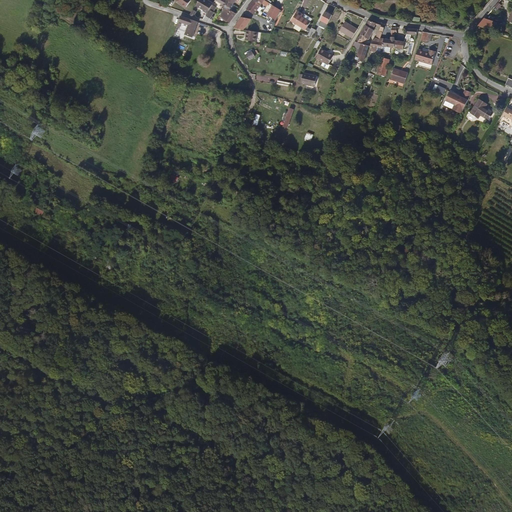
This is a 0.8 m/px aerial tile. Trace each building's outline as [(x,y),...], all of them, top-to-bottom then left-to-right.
[(202,11),(207,13),(209,10),(210,7),(212,4),(206,0),(199,0),(196,5),(203,10),(202,11)] [(229,11),(233,5),(225,0),(224,0),(214,0),(213,3),(216,5),(218,1),(223,4),(222,6),(223,7),(226,9),(229,11)] [(254,0),(247,10),(253,15),(265,1),(263,0),(254,0)] [(275,21),(280,11),(277,9),(274,7),(272,6),(271,9),(267,16),(275,21)] [(229,23),(236,14),(231,11),(231,12),(229,11),(226,9),(221,17),(229,23)] [(207,13),(205,16),(209,19),(213,12),(211,11),(209,10),(207,13)] [(304,18),(305,16),(299,12),(293,22),(307,30),(311,23),(311,22),(304,18)] [(325,28),(332,16),(326,13),(319,25),(325,28)] [(193,38),(197,23),(180,17),(178,23),(188,26),(186,35),(193,38)] [(484,19),(478,26),(495,32),(497,24),(484,19)] [(369,40),(374,31),(371,29),(374,23),(368,21),(361,36),(364,37),(369,40)] [(352,39),(357,30),(346,23),(341,32),(352,39)] [(257,33),(246,31),(245,41),(256,43),(257,33)] [(428,35),(428,34),(423,33),(420,42),(426,43),(429,35),(428,35)] [(382,48),(384,48),(394,49),(395,42),(394,42),(394,38),(394,34),(392,34),(391,41),(384,40),(383,40),(383,44),(382,48)] [(373,49),(377,50),(377,48),(378,47),(379,43),(379,42),(375,42),(373,41),(371,47),(373,48),(373,49)] [(361,44),(356,42),(355,44),(353,47),(360,50),(361,44)] [(404,43),(395,42),(394,49),(403,50),(404,43)] [(357,61),(363,63),(369,46),(361,44),(360,50),(357,61)] [(329,65),(334,55),(321,49),(316,59),(329,65)] [(428,54),(418,51),(415,61),(432,66),(436,53),(429,51),(428,54)] [(254,57),(251,52),(246,56),(249,61),(254,57)] [(385,76),(389,60),(382,58),(378,75),(385,76)] [(405,84),(408,73),(393,69),(390,80),(405,84)] [(450,72),(447,81),(454,84),(457,75),(450,72)] [(315,87),(317,77),(303,74),(301,84),(315,87)] [(235,95),(249,98),(251,93),(236,90),(235,95)] [(461,113),(471,93),(465,90),(461,97),(450,91),(445,100),(454,104),(451,108),(461,113)] [(454,104),(445,100),(443,104),(451,108),(454,104)] [(489,122),(493,115),(485,109),(487,106),(479,100),(470,114),(468,117),(468,119),(472,121),(473,121),(475,118),(478,120),(480,117),(489,122)] [(507,109),(502,117),(506,119),(507,118),(511,120),(511,110),(511,111),(507,109)] [(311,141),(313,135),(307,132),(304,139),(311,141)] [(42,221),(44,216),(41,214),(42,213),(40,212),(39,213),(38,213),(36,218),(42,221)] [(106,223),(128,233),(132,225),(110,215),(106,223)]
